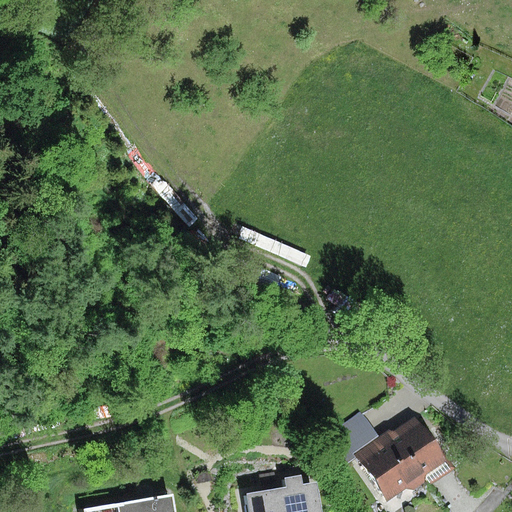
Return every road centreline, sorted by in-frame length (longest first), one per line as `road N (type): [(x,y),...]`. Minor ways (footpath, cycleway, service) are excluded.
road 1 (track): [(257,364),(329,345),(359,346),(511,445)]
road 2 (track): [(257,364),(148,414),(0,449)]
road 3 (track): [(252,255),(303,279),(338,345)]
